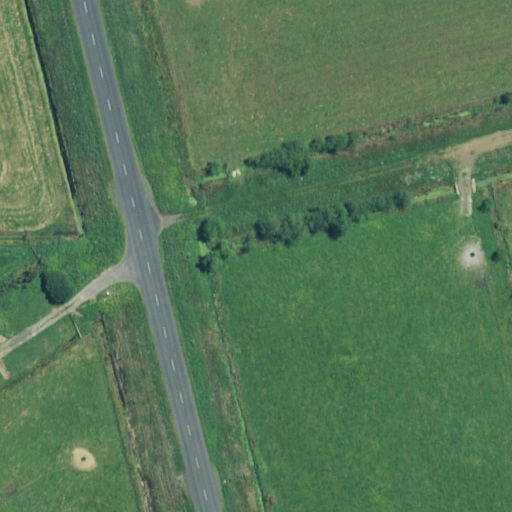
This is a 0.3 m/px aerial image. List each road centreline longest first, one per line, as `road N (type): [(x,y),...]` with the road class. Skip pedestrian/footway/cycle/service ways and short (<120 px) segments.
road 1 (track): [(0,320),(139,227),(511,139)]
road 2 (unclassified): [(82,0),(208,511)]
